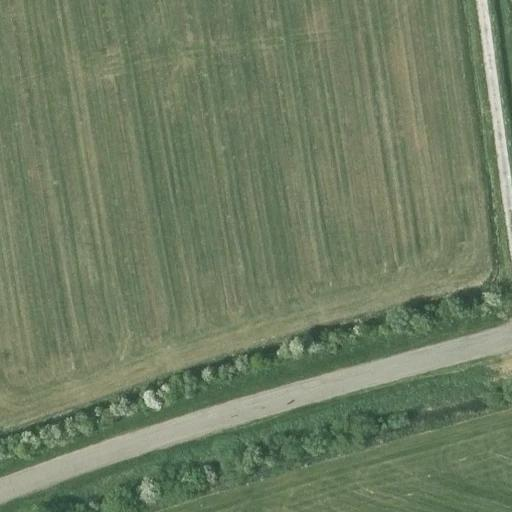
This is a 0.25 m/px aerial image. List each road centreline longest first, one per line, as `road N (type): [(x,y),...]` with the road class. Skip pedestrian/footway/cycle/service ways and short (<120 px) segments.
road 1 (tertiary): [(0,490),(173,430),(511,339)]
road 2 (unknown): [(479,0),(511,239)]
